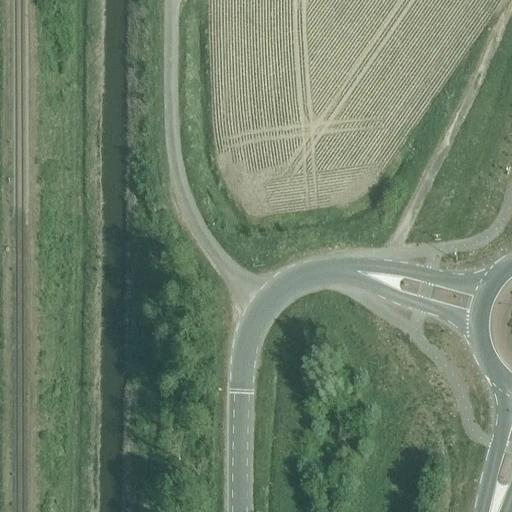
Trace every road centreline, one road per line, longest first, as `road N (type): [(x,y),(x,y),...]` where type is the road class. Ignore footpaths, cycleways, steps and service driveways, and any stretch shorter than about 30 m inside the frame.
road 1 (unclassified): [(257,298),(210,255),(180,205),(170,165),(169,0)]
road 2 (unclassified): [(240,511),(240,352),(257,298)]
road 3 (unclassified): [(491,285),(387,267),(358,273)]
road 4 (unclassified): [(358,273),(377,289),(478,328)]
road 5 (primary): [(506,383),(483,511)]
